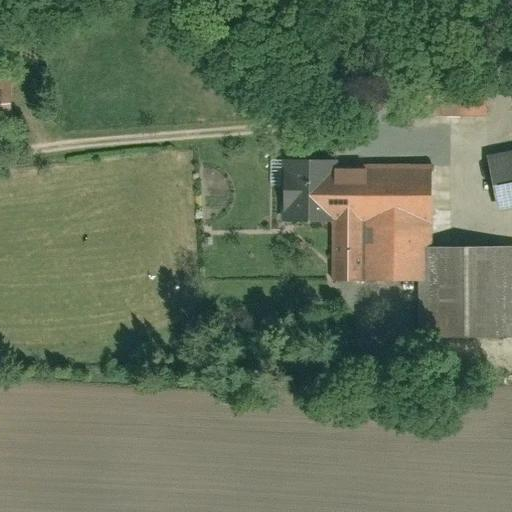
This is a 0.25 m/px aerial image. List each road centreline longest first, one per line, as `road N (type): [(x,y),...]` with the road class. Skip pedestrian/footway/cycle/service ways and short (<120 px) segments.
road 1 (track): [(0,357),(118,353),(300,298)]
road 2 (track): [(0,158),(276,136)]
